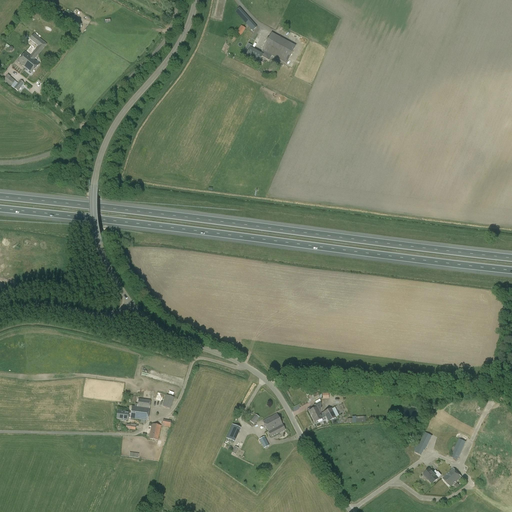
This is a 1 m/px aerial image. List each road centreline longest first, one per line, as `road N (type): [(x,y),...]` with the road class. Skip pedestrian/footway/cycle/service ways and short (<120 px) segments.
road 1 (motorway): [(0,207),(511,270)]
road 2 (motorway): [(511,258),(0,196)]
road 3 (tertiary): [(128,300),(95,235),(97,162),(117,118),(181,38),(195,0)]
road 4 (tertiary): [(349,511),(268,382),(160,329),(128,300)]
road 5 (unclassified): [(0,162),(43,155),(74,138),(160,46),(178,0)]
road 6 (track): [(268,382),(440,389),(511,375)]
road 7 (unknown): [(348,510),(390,482),(438,499),(471,482)]
road 8 (unclassified): [(0,310),(51,303),(105,313),(128,300)]
